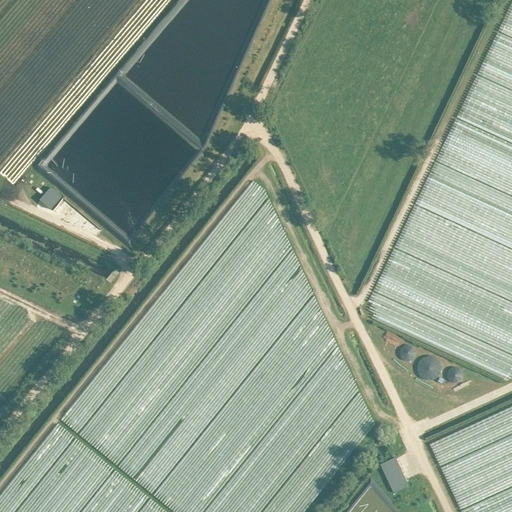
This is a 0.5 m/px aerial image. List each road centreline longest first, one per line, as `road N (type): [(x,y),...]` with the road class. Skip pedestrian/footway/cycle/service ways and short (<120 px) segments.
road 1 (track): [(0,436),(254,117)]
road 2 (track): [(410,432),(254,117)]
road 3 (track): [(0,206),(134,270)]
road 4 (track): [(254,117),(308,0)]
